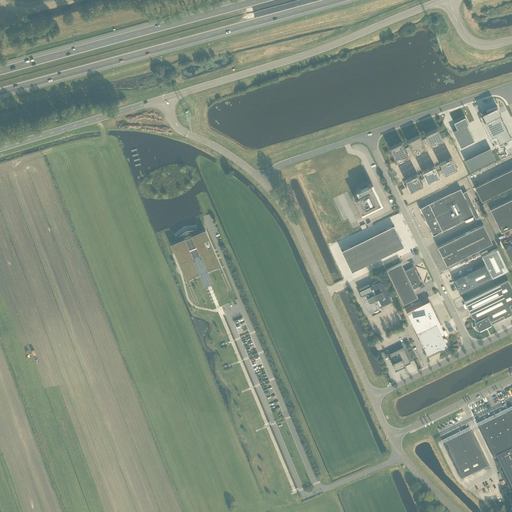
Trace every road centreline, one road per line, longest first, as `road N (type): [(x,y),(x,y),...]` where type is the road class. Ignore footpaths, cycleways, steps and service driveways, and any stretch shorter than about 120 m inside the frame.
road 1 (motorway): [(0,92),(337,0)]
road 2 (secondary): [(164,98),(442,0)]
road 3 (motorway): [(260,0),(0,71)]
road 4 (tertiary): [(371,397),(297,229),(260,180)]
road 5 (unclassified): [(469,349),(366,135)]
road 6 (secondary): [(0,148),(164,98)]
road 7 (unclassified): [(366,135),(504,87)]
road 8 (unclassified): [(391,437),(511,378)]
road 9 (tertiary): [(260,180),(177,128),(164,98)]
